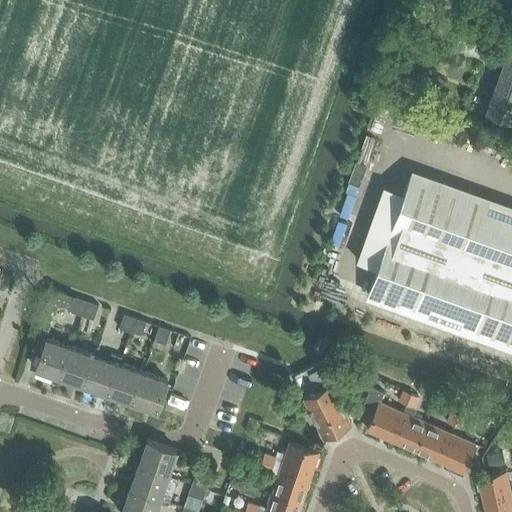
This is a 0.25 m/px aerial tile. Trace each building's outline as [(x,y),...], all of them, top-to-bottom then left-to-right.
[(511,42),(486,111),(511,119),(511,42)] [(370,290),(511,340),(511,213),(410,177),(370,290)] [(72,311),(83,315),(87,301),(77,298),(72,311)] [(83,315),(94,319),(99,305),(87,301),(83,315)] [(120,328),(131,332),(136,318),(125,314),(120,328)] [(131,332),(142,336),(147,322),(136,318),(131,332)] [(155,340),(166,344),(171,330),(160,327),(155,340)] [(37,368),(61,377),(72,347),(47,338),(37,368)] [(61,377),(86,385),(96,355),(72,347),(61,377)] [(86,385),(110,393),(120,364),(96,355),(86,385)] [(312,412),(306,414),(310,422),(316,419),(325,436),(352,423),(332,384),(340,380),(328,358),(294,376),(312,412)] [(120,364),(110,393),(134,402),(144,372),(120,364)] [(134,402),(158,410),(169,381),(144,372),(134,402)] [(367,429),(392,440),(404,411),(381,401),(385,392),(372,386),(361,411),(373,416),(367,429)] [(399,401),(407,404),(412,393),(404,390),(399,401)] [(407,404),(404,411),(392,440),(416,450),(428,422),(412,415),(415,408),(420,397),(412,393),(407,404)] [(447,422),(455,425),(460,414),(451,411),(447,422)] [(455,425),(463,428),(468,418),(460,414),(455,425)] [(416,450),(440,460),(452,432),(428,422),(416,450)] [(440,460),(464,471),(476,442),(452,432),(440,460)] [(139,465),(169,475),(178,450),(148,440),(139,465)] [(263,461),(281,467),(310,477),(319,452),(289,442),(286,453),(278,451),(276,457),(265,453),(265,454),(263,461)] [(273,492),(302,502),(310,477),(281,467),(263,461),(265,454),(256,451),(252,462),(261,465),(259,470),(271,474),(271,473),(278,475),(273,492)] [(131,489),(161,499),(169,475),(139,465),(131,489)] [(479,477),(484,499),(511,493),(506,471),(479,477)] [(197,473),(194,484),(206,488),(210,477),(197,473)] [(194,484),(190,494),(203,498),(206,488),(194,484)] [(122,511),(156,511),(161,499),(131,489),(122,511)] [(246,511),(250,511),(298,511),(302,502),(273,492),(267,508),(249,502),(246,511)] [(486,511),(511,511),(511,494),(511,493),(484,499),(486,511)]
